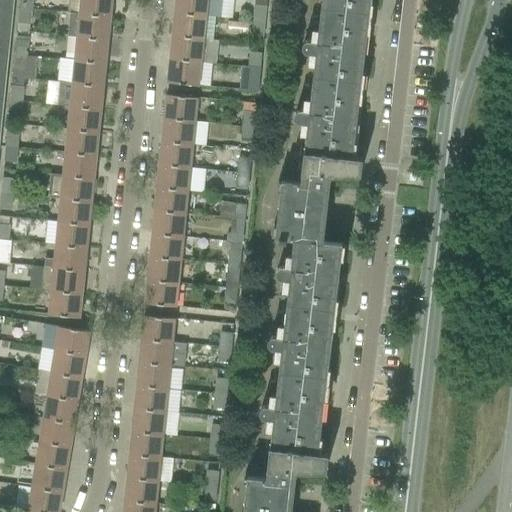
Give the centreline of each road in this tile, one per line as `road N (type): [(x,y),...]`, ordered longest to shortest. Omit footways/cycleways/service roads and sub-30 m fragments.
road 1 (residential): [(148,0),(101,452),(86,511)]
road 2 (residential): [(405,0),(342,511)]
road 3 (secondary): [(453,90),(404,511)]
